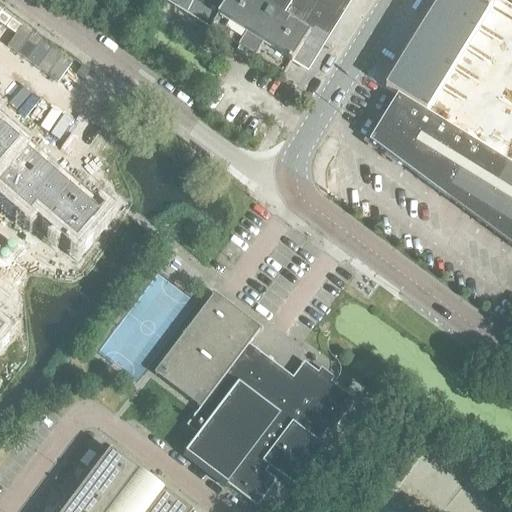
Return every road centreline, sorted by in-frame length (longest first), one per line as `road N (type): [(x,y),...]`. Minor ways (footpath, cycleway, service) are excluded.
road 1 (residential): [(293,181),(259,173),(26,0)]
road 2 (unclassified): [(511,365),(350,246),(318,219),(293,181)]
road 3 (residential): [(10,511),(75,424),(100,423),(219,511)]
road 4 (unclassified): [(293,181),(306,135),(391,0)]
